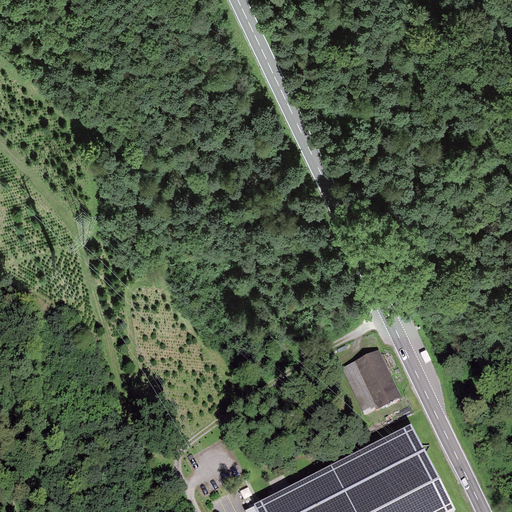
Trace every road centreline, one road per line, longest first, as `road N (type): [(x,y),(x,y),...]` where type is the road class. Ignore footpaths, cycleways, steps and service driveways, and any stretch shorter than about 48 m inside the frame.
road 1 (secondary): [(237,0),(482,511)]
road 2 (track): [(388,314),(388,146),(356,0)]
